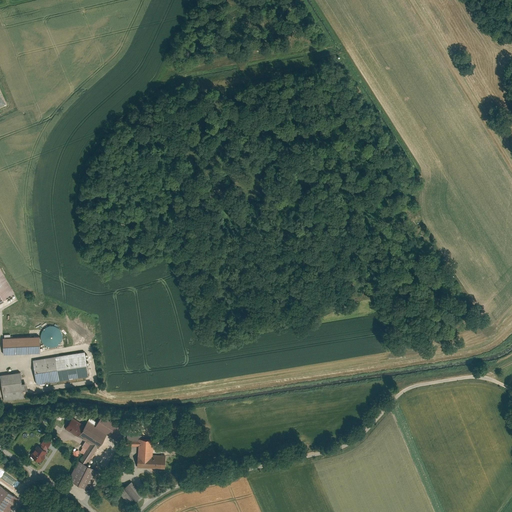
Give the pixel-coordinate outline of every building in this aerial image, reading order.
[(0,303),(16,294),(0,266),(0,303)] [(39,335),(2,337),(3,354),(40,352),(39,335)] [(85,352),(33,360),(37,386),(89,378),(85,352)] [(22,383),(21,371),(1,374),(5,400),(24,397),(24,391),(22,383)] [(104,414),(96,426),(117,439),(125,427),(104,414)] [(79,436),(87,425),(74,417),(67,428),(79,436)] [(107,434),(88,422),(87,425),(79,436),(87,440),(97,447),(99,448),(107,434)] [(140,435),(131,434),(130,445),(140,446),(140,438),(140,435)] [(154,438),(140,438),(140,446),(139,467),(166,467),(166,455),(154,455),(154,438)] [(97,447),(87,440),(83,446),(84,446),(81,451),(85,454),(81,459),(87,463),(97,447)] [(38,445),(32,456),(41,460),(46,450),(45,449),(47,446),(43,443),(41,447),(38,445)] [(100,470),(79,460),(70,479),(90,489),(100,470)] [(144,496),(133,481),(119,491),(130,506),(144,496)] [(8,511),(19,498),(0,484),(0,511),(8,511)]
